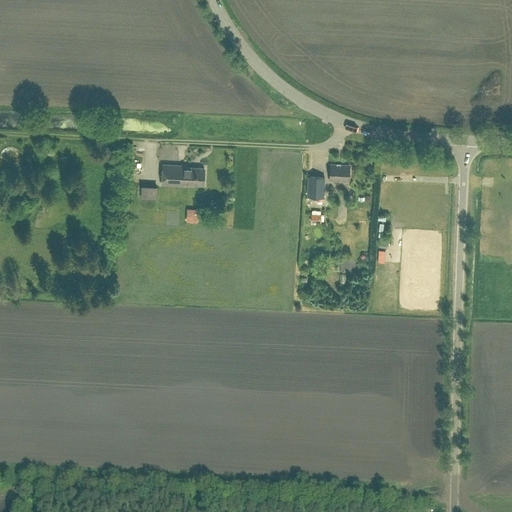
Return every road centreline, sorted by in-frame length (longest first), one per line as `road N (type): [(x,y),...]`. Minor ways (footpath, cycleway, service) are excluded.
road 1 (track): [(0,496),(32,483),(453,501)]
road 2 (unclassified): [(453,511),(463,139)]
road 3 (track): [(0,132),(308,147)]
road 4 (tertiary): [(346,123),(264,71),(213,0)]
